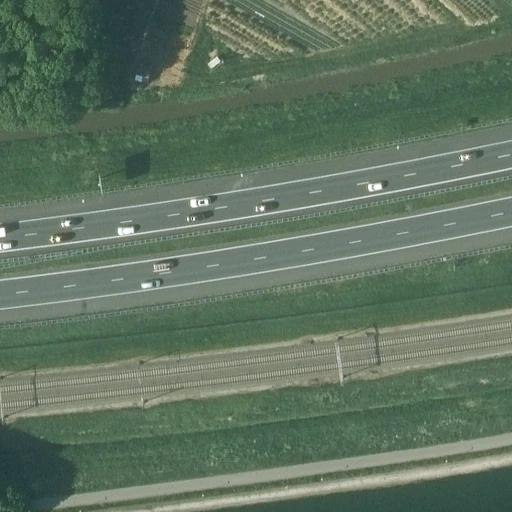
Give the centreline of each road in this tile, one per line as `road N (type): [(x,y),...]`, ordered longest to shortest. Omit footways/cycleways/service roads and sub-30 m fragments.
road 1 (motorway): [(0,295),(511,211)]
road 2 (motorway): [(511,155),(0,238)]
road 3 (track): [(511,302),(0,372)]
road 4 (track): [(511,461),(139,511)]
